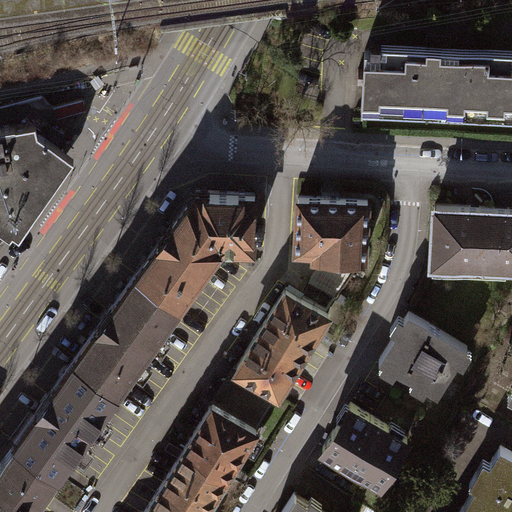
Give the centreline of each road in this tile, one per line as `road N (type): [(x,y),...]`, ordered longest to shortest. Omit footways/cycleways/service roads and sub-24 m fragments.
road 1 (residential): [(251,511),(392,288),(405,249),(410,159)]
road 2 (primary): [(0,347),(158,126)]
road 3 (residential): [(410,159),(234,149),(190,143),(158,126)]
road 4 (primary): [(158,126),(236,0)]
